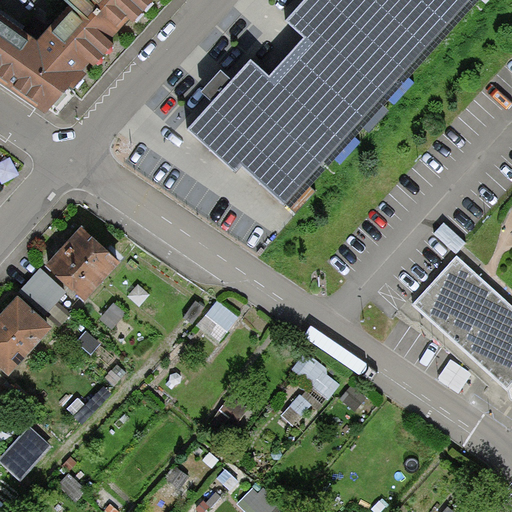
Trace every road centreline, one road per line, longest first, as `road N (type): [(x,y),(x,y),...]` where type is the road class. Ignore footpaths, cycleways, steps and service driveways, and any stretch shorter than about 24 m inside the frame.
road 1 (residential): [(77,161),(477,427)]
road 2 (residential): [(77,161),(216,0)]
